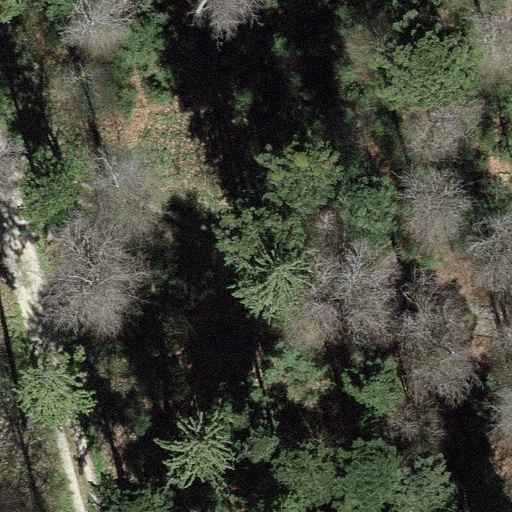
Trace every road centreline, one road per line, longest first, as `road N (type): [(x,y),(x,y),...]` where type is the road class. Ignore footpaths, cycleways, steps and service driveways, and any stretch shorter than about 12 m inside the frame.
road 1 (track): [(0,160),(310,280),(511,329)]
road 2 (track): [(90,511),(0,185)]
